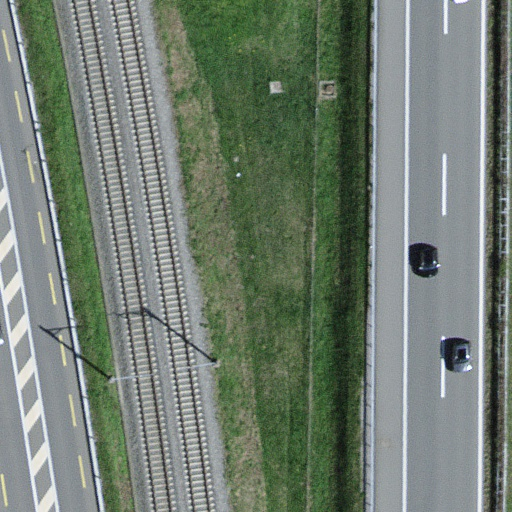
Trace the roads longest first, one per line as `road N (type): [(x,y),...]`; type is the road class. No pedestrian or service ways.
road 1 (motorway): [(445,0),(441,511)]
road 2 (primary): [(0,257),(40,511)]
